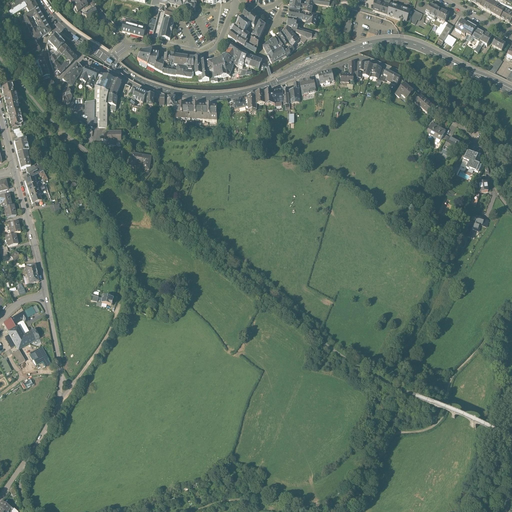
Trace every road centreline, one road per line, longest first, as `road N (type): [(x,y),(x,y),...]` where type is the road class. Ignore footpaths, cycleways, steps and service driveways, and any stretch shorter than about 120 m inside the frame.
road 1 (track): [(511,303),(495,311),(482,342),(450,378),(442,416),(425,430),(391,437),(374,478),(345,511)]
road 2 (residential): [(312,65),(357,57),(406,77),(483,145),(493,186),(508,205)]
road 3 (secondary): [(312,65),(372,42),(399,41),(511,91)]
road 4 (secondary): [(179,92),(255,90),(312,65)]
road 5 (residential): [(45,297),(15,171)]
road 6 (track): [(311,511),(247,499),(195,511)]
